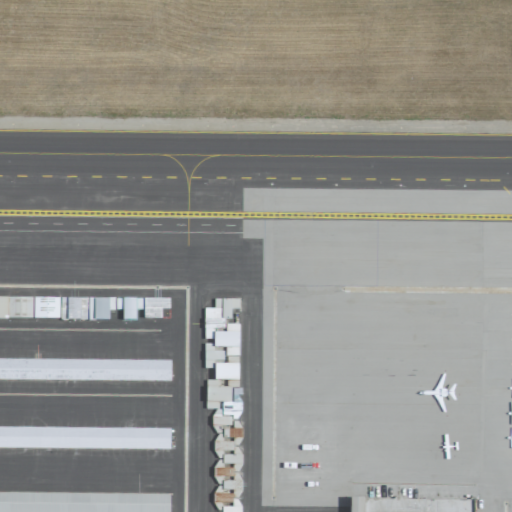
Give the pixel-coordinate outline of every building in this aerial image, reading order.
[(0,319),(31,320),(31,299),(0,298),(0,319)] [(32,319),(58,319),(58,299),(33,298),(32,319)] [(87,321),(108,320),(108,311),(114,311),(121,311),(122,321),(134,320),(134,298),(87,299),(87,321)] [(86,299),(59,299),(59,320),(86,321),(86,299)] [(238,325),(225,325),(225,331),(223,331),(224,319),(230,319),(230,309),(237,309),(237,300),(213,300),(213,309),(203,309),(203,340),(213,340),(213,348),(225,348),(225,356),(238,357),(238,325)] [(223,352),(203,352),(203,369),(213,369),(212,361),(223,360),(223,352)] [(0,359),(173,359),(173,384),(0,384),(0,359)] [(0,428),(173,428),(173,453),(0,453),(0,428)] [(231,469),(214,468),(214,477),(231,478),(231,469)] [(0,511),(0,495),(174,495),(174,511),(0,511)] [(349,511),(349,500),(477,500),(477,511),(349,511)]
